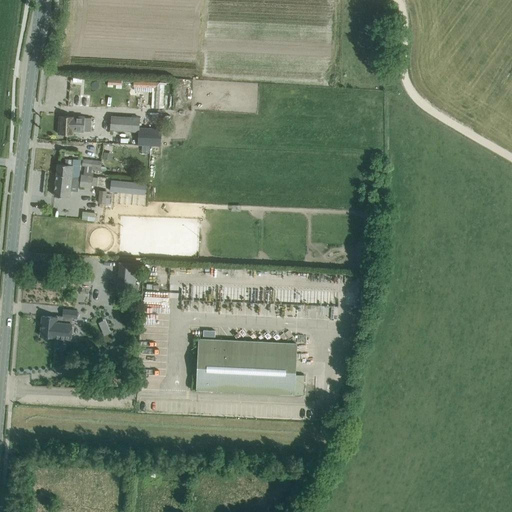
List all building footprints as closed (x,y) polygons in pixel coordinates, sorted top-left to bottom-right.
[(154,102),(153,107),(159,108),(160,83),(141,81),(141,86),(155,87),(154,96),(152,96),(151,102),(154,102)] [(58,134),(73,135),(73,131),(83,131),(91,132),(92,117),(60,115),(58,134)] [(139,126),(140,117),(112,116),(111,130),(125,131),(138,132),(137,142),(137,144),(150,145),(161,145),(162,128),(151,127),(139,126)] [(96,141),(94,151),(102,152),(103,142),(96,141)] [(58,164),(57,174),(69,175),(68,180),(71,180),(72,177),(79,178),(81,161),(73,160),(73,158),(66,158),(65,165),(59,164),(58,164)] [(83,158),(82,166),(92,167),(92,170),(101,171),(102,161),(83,158)] [(69,175),(57,174),(54,196),(69,197),(71,180),(68,180),(69,175)] [(79,187),(92,188),(93,175),(81,174),(79,187)] [(111,181),(111,188),(145,191),(146,184),(111,181)] [(95,213),(83,211),(82,219),(95,221),(95,213)] [(119,261),(118,283),(136,284),(137,262),(119,261)] [(117,283),(117,291),(138,293),(139,284),(136,284),(118,283),(117,283)] [(43,316),(41,336),(71,339),(72,329),(73,317),(77,318),(78,311),(72,310),(63,310),(62,316),(61,316),(57,316),(56,317),(43,316)] [(304,375),(295,374),(296,343),(199,338),(197,390),(294,394),(303,395),(304,375)] [(108,380),(118,381),(120,361),(110,361),(108,380)]
